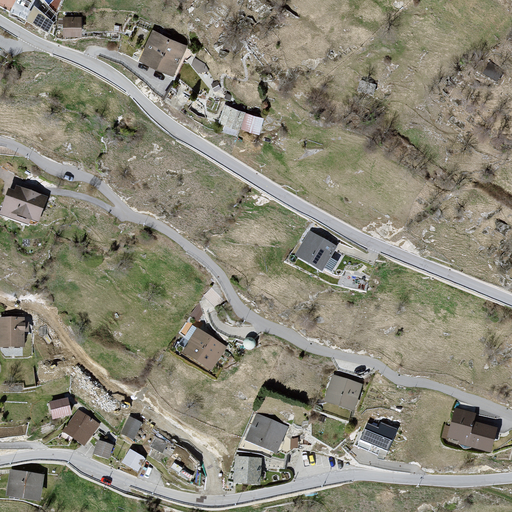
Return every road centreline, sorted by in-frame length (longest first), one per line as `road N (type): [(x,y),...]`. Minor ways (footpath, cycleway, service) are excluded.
road 1 (residential): [(511,415),(307,347),(258,322),(198,253),(93,181),(0,141)]
road 2 (tertiary): [(511,301),(282,197),(174,129),(110,74),(0,20)]
road 3 (residential): [(215,502),(211,471),(197,448),(84,361),(36,306),(0,296)]
road 4 (tertiary): [(215,502),(349,476),(511,477)]
road 5 (tertiary): [(0,459),(70,457),(135,484),(215,502)]
